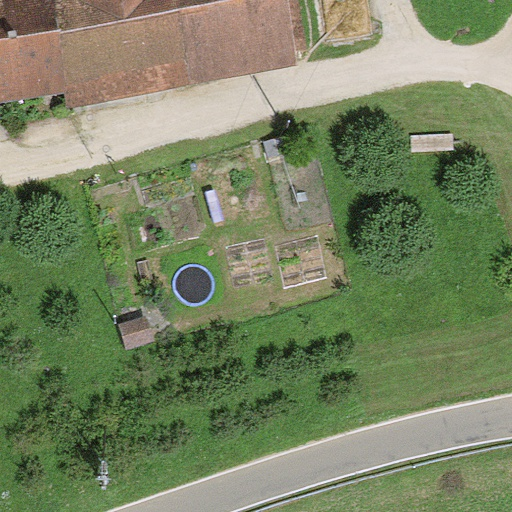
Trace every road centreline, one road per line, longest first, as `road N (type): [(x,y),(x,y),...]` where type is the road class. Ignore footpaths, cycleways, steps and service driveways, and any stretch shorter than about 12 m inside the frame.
road 1 (track): [(0,164),(222,106),(406,74),(511,68)]
road 2 (tertiary): [(166,511),(354,451),(511,412)]
